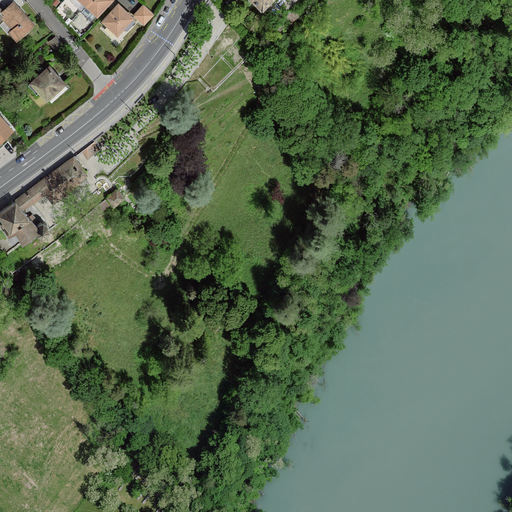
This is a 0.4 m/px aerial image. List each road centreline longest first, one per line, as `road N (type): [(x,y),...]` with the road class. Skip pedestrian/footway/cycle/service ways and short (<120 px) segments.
road 1 (tertiary): [(116,97),(0,187)]
road 2 (residential): [(116,97),(37,0)]
road 3 (tertiary): [(189,0),(116,97)]
